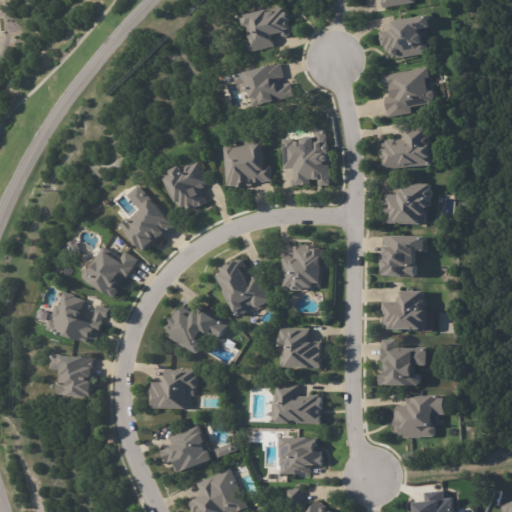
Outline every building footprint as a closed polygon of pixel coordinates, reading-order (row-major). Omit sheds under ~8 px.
[(416,0),(417,3),(384,8),(383,0),(416,0)] [(289,15),(290,20),(289,21),(291,28),(290,28),(292,34),(290,37),(286,37),(284,35),(283,32),(273,35),(274,42),(275,42),(276,46),(249,53),(247,42),(248,42),(247,35),(249,34),(247,25),(243,26),(240,16),(268,9),(268,10),(285,6),(286,13),(288,12),(289,15)] [(429,27),(420,29),(421,33),(423,34),(424,42),(426,42),(428,43),(429,51),(428,53),(398,58),(398,56),(395,55),(393,54),(392,52),(388,53),(387,46),(384,46),(381,32),(392,30),(392,29),(394,29),(393,21),(430,15),(432,27),(429,27)] [(282,66),(285,78),(281,78),(283,85),(292,83),(295,96),(253,107),(250,93),(251,92),(251,91),(249,91),(247,82),(237,84),(235,75),(281,64),(282,66)] [(427,75),(424,76),(426,89),(429,88),(432,90),(433,96),(431,97),(431,101),(407,105),(408,111),(386,115),(383,95),(388,94),(388,92),(390,92),(388,84),(382,85),(380,74),(426,66),(427,75)] [(428,140),(429,143),(430,143),(431,156),(429,156),(429,163),(383,167),(382,160),(383,160),(383,154),(382,154),(381,142),(384,142),(384,139),(393,138),(394,143),(404,142),(403,128),(426,126),(427,133),(428,133),(428,140)] [(322,186),(321,186),(320,180),(315,180),(315,179),(311,180),(311,185),(302,186),(302,185),(299,185),(299,187),(292,188),(292,181),(296,181),(295,169),(285,170),(283,139),(296,138),(296,142),(302,141),(302,138),(305,138),(307,137),(310,136),(316,137),(316,134),(319,131),(325,130),(328,133),(329,145),(326,145),(326,148),(328,148),(329,153),(331,152),(332,164),(330,164),(331,185),(322,186)] [(272,181),(266,182),(256,183),(256,184),(253,184),(254,186),(238,188),(238,186),(231,187),(231,186),(228,186),(224,147),(227,146),(229,145),(232,145),(235,146),(262,143),(264,167),(271,166),(273,181),(272,181)] [(210,183),(205,186),(206,188),(202,190),(209,203),(196,209),(195,207),(189,210),(188,207),(181,210),(163,175),(170,172),(170,171),(180,166),(182,169),(184,168),(186,166),(188,165),(193,165),(200,161),(210,183)] [(420,223),(387,221),(387,213),(385,213),(386,205),(383,205),(383,192),(396,192),(397,180),(430,182),(429,186),(431,188),(431,192),(431,195),(429,197),(428,205),(425,205),(424,221),(420,221),(420,223)] [(175,226),(171,230),(171,229),(169,231),(170,231),(166,235),(165,234),(145,252),(122,227),(131,218),(132,220),(141,211),(134,203),(145,193),(175,226)] [(424,235),(424,249),(413,249),(412,264),(414,264),(413,274),(381,273),(381,258),(383,258),(383,253),(382,253),(382,233),(424,235)] [(126,252),(139,261),(127,279),(126,278),(118,289),(119,293),(116,298),(111,297),(83,279),(84,275),(87,270),(89,269),(104,247),(122,259),(126,252)] [(302,247),(315,247),(315,250),(324,250),(323,283),(322,283),(322,288),(306,288),(306,291),(283,291),(283,256),(295,257),(295,247),(302,247)] [(248,268),(247,271),(245,272),(249,281),(260,275),(273,301),(258,309),(254,307),(253,305),(247,308),(249,312),(239,317),(218,276),(224,273),(222,270),(237,262),(240,261),(245,261),(248,267),(248,268)] [(427,312),(427,331),(389,331),(389,326),(385,326),(385,316),(384,316),(384,312),(382,312),(382,302),(399,302),(399,291),(424,291),(424,300),(426,303),(426,308),(423,311),(427,311),(427,312)] [(86,301),(83,307),(96,311),(98,305),(110,309),(107,318),(105,318),(103,322),(103,323),(97,342),(93,340),(91,345),(64,337),(59,335),(47,330),(51,321),(54,322),(56,318),(54,316),(54,313),(55,311),(57,309),(59,308),(64,292),(75,296),(75,297),(86,301)] [(199,305),(229,325),(219,342),(210,336),(209,337),(208,336),(202,344),(203,345),(203,348),(200,354),(197,354),(187,348),(186,348),(182,346),(182,345),(171,338),(173,336),(169,333),(170,331),(167,329),(169,325),(168,324),(174,316),(178,310),(179,311),(182,307),(193,313),(198,305),(199,305)] [(310,329),(309,343),(323,343),(322,361),(323,361),(323,369),(282,367),(282,355),(280,355),(280,346),(279,346),(278,344),(277,341),(278,338),(279,335),(280,335),(280,329),(310,329)] [(384,374),(384,363),(383,363),(383,340),(397,341),(397,349),(418,349),(418,348),(429,349),(428,367),(414,366),(414,375),(421,375),(421,376),(422,378),(422,384),(421,386),(421,387),(381,386),(382,376),(384,376),(384,374)] [(94,359),(93,371),(92,371),(92,376),(94,377),(92,398),(84,398),(58,395),(59,385),(60,385),(61,376),(61,371),(50,370),(52,355),(59,355),(59,356),(94,359)] [(197,388),(196,388),(195,388),(195,397),(193,397),(193,410),(153,410),(153,398),(152,398),(152,390),(153,383),(165,384),(166,371),(196,371),(196,377),(197,377),(198,380),(199,383),(198,386),(197,388)] [(299,385),(300,385),(300,398),(310,398),(310,395),(320,396),(319,398),(323,398),(322,425),(292,424),(292,425),(277,425),(278,424),(275,424),(275,422),(275,411),(273,411),(274,400),(274,396),(276,394),(276,385),(299,385)] [(438,416),(433,416),(433,428),(437,428),(436,436),(435,438),(405,439),(405,436),(400,436),(396,433),(396,429),(395,428),(395,419),(395,412),(397,412),(397,407),(410,407),(410,405),(408,405),(408,402),(411,402),(411,399),(437,399),(437,396),(445,396),(445,416),(438,416)] [(208,441),(212,452),(210,453),(213,461),(180,474),(177,473),(175,468),(176,465),(175,463),(168,465),(163,452),(173,448),(170,439),(199,428),(203,436),(205,436),(207,440),(204,441),(205,442),(208,441)] [(113,436),(115,443),(110,445),(107,435),(113,434),(113,436)] [(314,445),(314,449),(321,449),(320,463),(309,463),(309,473),(279,472),(279,464),(278,463),(278,457),(277,457),(277,444),(279,444),(279,435),(314,436),(314,445)] [(233,473),(250,509),(243,511),(194,511),(191,503),(203,497),(198,485),(231,469),(233,473)] [(303,490),(306,509),(291,511),(288,492),(302,489),(303,490)] [(456,511),(416,511),(416,510),(415,510),(415,505),(427,503),(427,494),(446,492),(447,500),(456,499),(456,511)] [(511,511),(511,500),(499,505),(500,511),(511,511)] [(323,505),(328,508),(325,511),(326,511),(310,511),(318,501),(323,505)]
